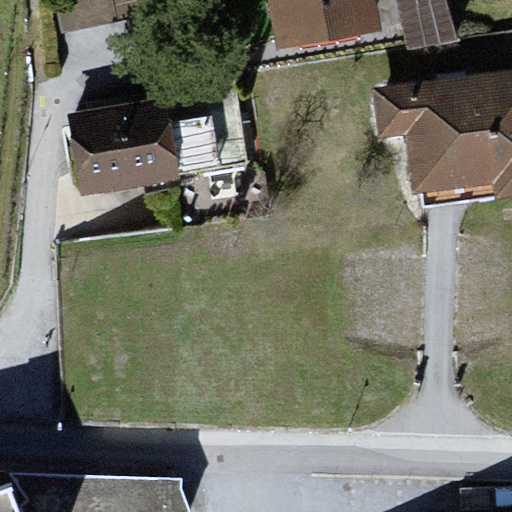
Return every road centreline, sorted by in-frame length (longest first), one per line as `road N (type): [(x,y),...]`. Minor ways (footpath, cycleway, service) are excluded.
road 1 (residential): [(0,440),(511,460)]
road 2 (track): [(0,431),(37,336),(25,0)]
